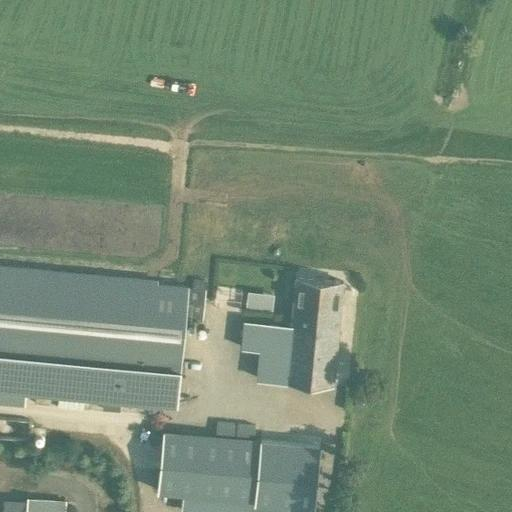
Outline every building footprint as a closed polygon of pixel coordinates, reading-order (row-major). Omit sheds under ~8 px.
[(206,290),(189,288),(189,287),(159,284),(159,280),(0,265),(0,383),(179,400),(186,317),(203,318),(206,290)] [(257,377),(333,383),(343,280),(295,276),(290,323),(262,321),(257,377)] [(251,310),(277,311),(278,290),(252,289),(251,310)] [(163,429),(157,489),(254,499),(260,438),(163,429)] [(260,438),(254,499),(314,505),(321,440),(261,434),(260,438)] [(66,501),(0,495),(0,511),(71,511),(72,504),(66,504),(66,501)]
